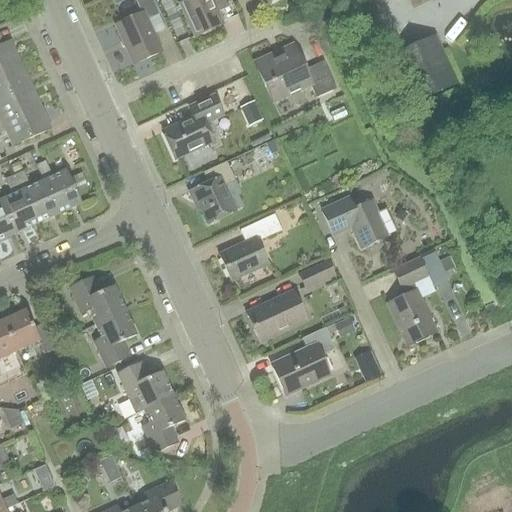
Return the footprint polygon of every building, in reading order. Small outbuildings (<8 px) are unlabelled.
[(133,66),(162,53),(148,20),(159,15),(152,0),(135,0),(142,14),(115,26),(133,66)] [(213,4),(221,0),(190,0),(180,5),(195,37),(223,25),(213,4)] [(251,0),(256,10),(277,0),(251,0)] [(458,84),(436,35),(396,53),(418,102),(458,84)] [(0,73),(21,64),(11,42),(0,46),(0,73)] [(316,99),(336,90),(324,62),(304,71),(296,52),(274,62),(271,56),(255,64),(273,103),(310,86),(316,99)] [(0,99),(31,86),(21,64),(0,73),(0,99)] [(0,126),(41,108),(31,86),(0,99),(0,126)] [(206,125),(224,117),(214,96),(188,108),(193,119),(163,133),(175,160),(214,142),(206,125)] [(256,102),(241,108),(250,127),(265,121),(256,102)] [(51,130),(41,108),(0,126),(0,137),(2,137),(1,135),(6,133),(13,147),(51,130)] [(323,111),(328,122),(335,119),(330,108),(323,111)] [(266,145),(271,156),(280,152),(275,141),(266,145)] [(36,166),(43,182),(44,182),(59,215),(81,204),(76,194),(70,181),(69,179),(66,172),(53,178),(45,162),(36,166)] [(241,194),(235,182),(227,163),(203,174),(208,184),(190,193),(196,204),(198,203),(208,225),(235,213),(235,212),(244,208),(238,196),(241,194)] [(44,182),(43,182),(31,188),(23,172),(14,176),(37,224),(59,215),(44,182)] [(81,174),(69,179),(70,181),(76,194),(88,189),(81,174)] [(37,224),(14,176),(6,180),(13,196),(0,201),(0,202),(15,234),(37,224)] [(322,212),(333,236),(351,228),(362,250),(396,233),(386,212),(378,216),(372,202),(354,210),(349,199),(322,212)] [(0,241),(15,234),(0,202),(0,241)] [(258,242),(282,231),(274,215),(240,231),(246,243),(219,255),(231,282),(268,265),(258,242)] [(445,274),(455,269),(450,258),(440,262),(445,274)] [(402,290),(428,277),(419,259),(393,272),(402,290)] [(305,290),(335,276),(328,263),(299,277),(305,290)] [(89,312),(95,326),(125,312),(114,287),(100,294),(93,278),(69,289),(81,315),(89,312)] [(407,347),(436,333),(417,291),(388,305),(407,347)] [(260,344),(307,322),(293,293),(246,314),(260,344)] [(25,312),(3,322),(17,352),(39,342),(45,355),(56,349),(44,324),(33,329),(25,312)] [(122,342),(136,336),(125,312),(95,326),(101,339),(94,343),(106,369),(130,358),(122,342)] [(348,319),(333,326),(339,339),(354,332),(348,319)] [(0,359),(17,352),(3,322),(0,323),(0,375),(1,375),(0,373),(0,359)] [(319,358),(335,350),(325,329),(303,340),(307,350),(274,366),(287,395),(327,377),(319,358)] [(137,397),(143,411),(173,397),(162,373),(148,379),(141,364),(117,375),(130,401),(137,397)] [(171,428),(185,422),(173,397),(143,411),(149,425),(142,428),(154,454),(178,444),(171,428)] [(102,473),(114,467),(109,456),(97,461),(102,473)] [(54,488),(49,477),(38,482),(43,493),(54,488)] [(169,511),(181,506),(170,483),(144,495),(147,502),(134,508),(135,511),(169,511)] [(5,511),(18,505),(13,496),(1,502),(0,500),(0,511),(5,510),(5,511)]
